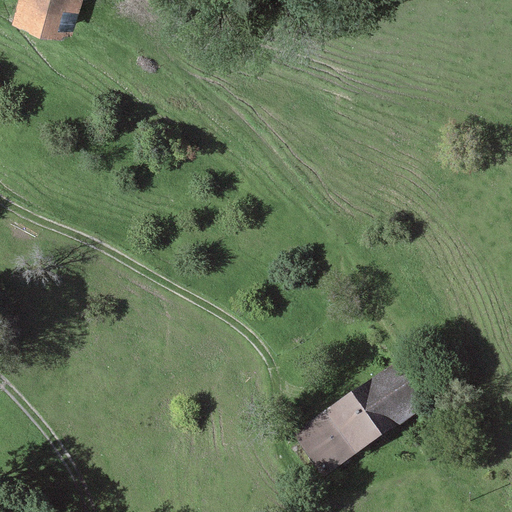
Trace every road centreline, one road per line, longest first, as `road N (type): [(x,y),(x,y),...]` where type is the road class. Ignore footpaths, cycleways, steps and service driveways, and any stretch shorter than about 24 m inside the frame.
road 1 (track): [(0,193),(29,215),(111,249),(260,342),(288,465),(312,492),(364,496),(401,486),(426,460),(437,416),(274,159),(113,0)]
road 2 (track): [(91,511),(52,432),(0,378)]
